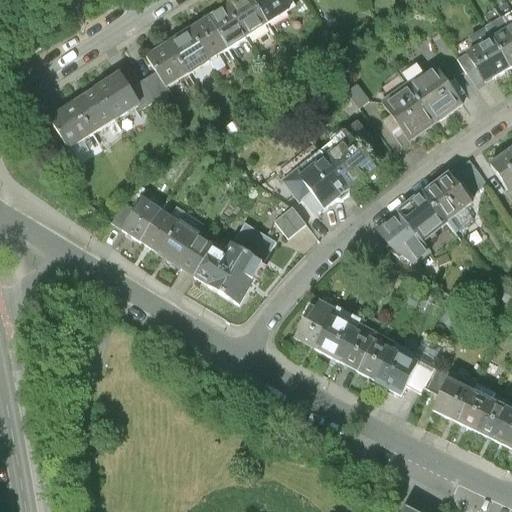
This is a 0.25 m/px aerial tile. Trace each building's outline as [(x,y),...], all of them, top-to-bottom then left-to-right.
[(262,0),(251,0),(239,8),(259,40),(280,26),(262,0)] [(292,0),(262,0),(280,26),(301,13),(292,0)] [(239,8),(217,22),(237,53),(259,40),(239,8)] [(217,22),(196,35),(216,67),(237,53),(217,22)] [(511,29),(511,28),(494,38),(511,67),(511,29)] [(196,35),(175,49),(195,80),(216,67),(196,35)] [(511,67),(494,38),(477,48),(496,79),(511,68),(511,67)] [(477,48),(460,59),(479,89),(496,79),(477,48)] [(175,49),(154,62),(174,93),(195,80),(175,49)] [(445,127),(468,109),(442,75),(419,92),(445,127)] [(128,77),(105,92),(125,125),(148,110),(128,77)] [(105,92),(81,106),(101,139),(125,125),(105,92)] [(422,145),(445,127),(419,92),(396,109),(422,145)] [(81,106),(57,121),(77,153),(101,139),(81,106)] [(358,143),(333,164),(358,197),(383,176),(358,143)] [(511,153),(511,152),(491,165),(511,197),(511,153)] [(333,164),(308,185),(333,218),(358,197),(333,164)] [(425,197),(444,221),(447,226),(474,204),(452,176),(425,197)] [(400,217),(419,241),(444,221),(425,197),(400,217)] [(123,232),(145,246),(163,216),(141,202),(123,232)] [(277,218),(286,237),(307,227),(297,208),(277,218)] [(145,246),(167,259),(185,229),(163,216),(145,246)] [(419,241),(400,217),(377,235),(396,259),(419,241)] [(276,243),(243,224),(225,253),(213,246),(195,276),(239,303),(276,243)] [(167,259),(195,276),(213,246),(185,229),(167,259)] [(312,303),(290,342),(310,352),(331,313),(312,303)] [(310,352),(331,362),(351,323),(331,313),(310,352)] [(371,333),(351,323),(331,362),(352,373),(371,333)] [(391,344),(371,333),(352,373),(371,382),(391,344)] [(415,356),(391,344),(371,382),(396,395),(402,382),(415,356)] [(433,365),(415,356),(402,382),(421,391),(433,365)] [(451,372),(435,405),(458,416),(474,384),(451,372)] [(474,384),(458,416),(479,426),(495,394),(474,384)] [(511,402),(495,394),(479,426),(499,436),(511,409),(511,402)] [(511,409),(499,436),(511,442),(511,409)]
